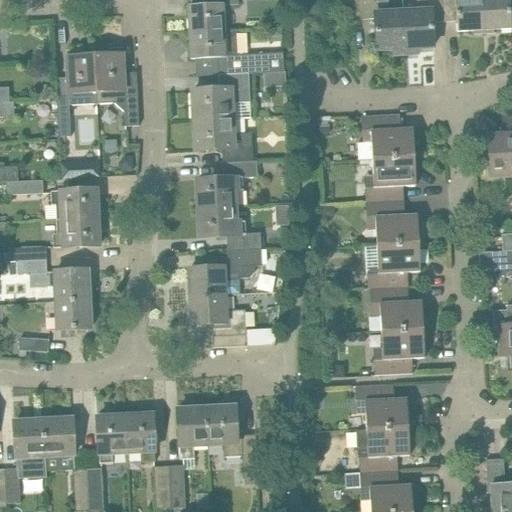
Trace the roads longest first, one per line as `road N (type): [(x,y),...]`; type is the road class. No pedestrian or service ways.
road 1 (residential): [(129,367),(153,147),(142,0)]
road 2 (residential): [(458,417),(470,377),(457,95)]
road 3 (residential): [(129,367),(290,358)]
road 4 (residential): [(300,106),(457,95)]
road 5 (residential): [(0,372),(81,377),(129,367)]
